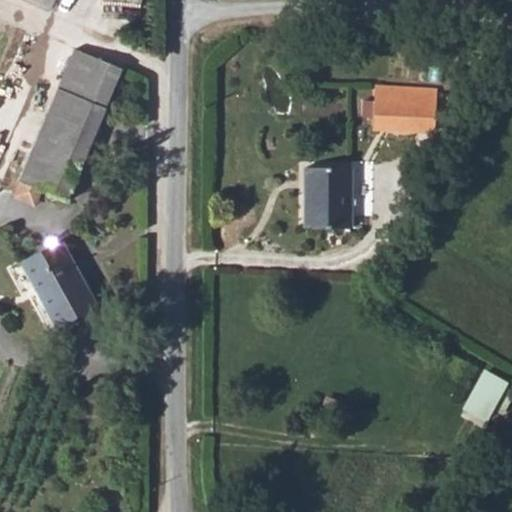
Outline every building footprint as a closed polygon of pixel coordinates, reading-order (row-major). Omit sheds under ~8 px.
[(56,0),(23,0),(51,12),(56,0)] [(122,70),(74,49),(19,180),(21,181),(43,190),(66,200),(122,70)] [(368,89),(368,103),(408,103),(408,91),(368,89)] [(391,135),(433,134),(434,92),(408,91),(408,103),(368,103),(369,124),(390,123),(391,135)] [(369,124),(369,135),(391,135),(390,123),(369,124)] [(307,165),(307,224),(352,224),(353,164),(307,165)] [(15,195),(36,204),(43,190),(21,181),(15,195)] [(20,262),(56,327),(95,304),(60,239),(20,262)] [(486,366),(464,407),(488,420),(510,379),(486,366)]
